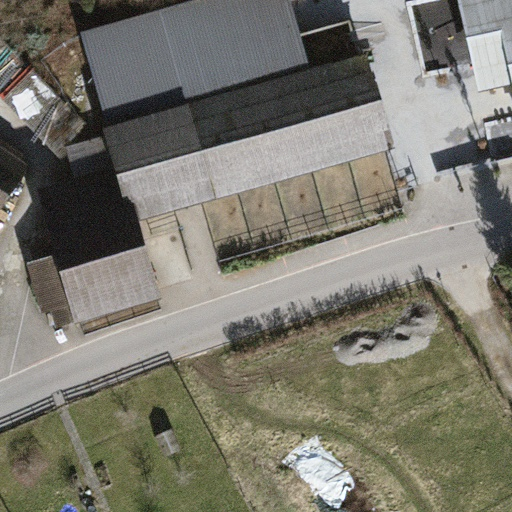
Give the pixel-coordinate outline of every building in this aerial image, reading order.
[(289,0),(200,0),(82,33),(110,128),(308,71),(289,0)] [(511,0),(460,0),(480,94),(511,87),(511,0)] [(84,121),(0,40),(0,94),(71,163),(74,181),(116,167),(107,136),(77,143),(84,121)] [(110,128),(105,129),(107,136),(116,167),(74,181),(37,194),(53,257),(29,266),(44,314),(51,311),(56,329),(74,321),(75,326),(162,298),(141,223),(394,153),(368,54),(308,71),(110,128)] [(0,195),(22,163),(0,147),(0,195)] [(290,226),(271,231),(275,245),(406,209),(391,154),(279,185),(290,226)]
